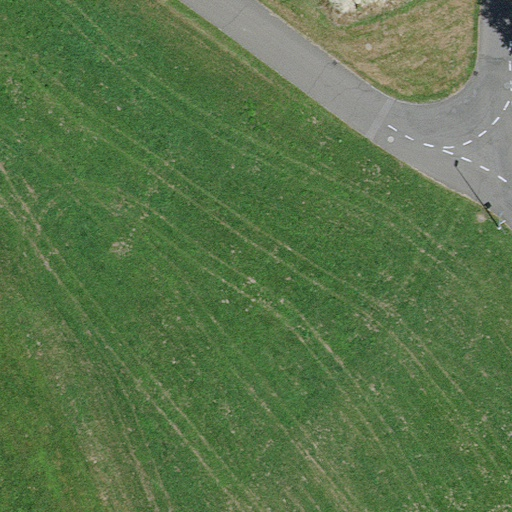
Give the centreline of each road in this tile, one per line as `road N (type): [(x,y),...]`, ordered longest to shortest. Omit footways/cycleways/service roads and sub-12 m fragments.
road 1 (residential): [(511,148),(443,159),(200,0)]
road 2 (residential): [(511,12),(503,47),(511,138)]
